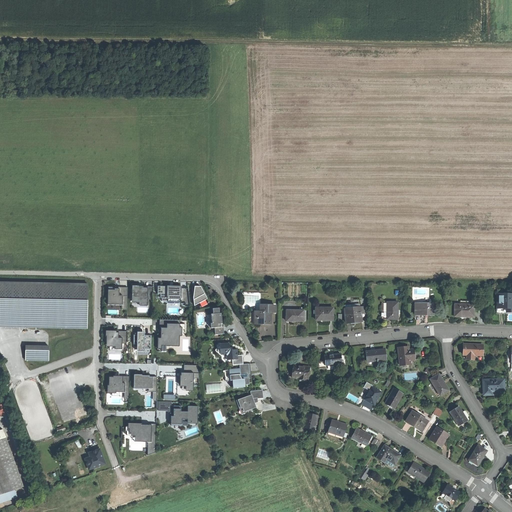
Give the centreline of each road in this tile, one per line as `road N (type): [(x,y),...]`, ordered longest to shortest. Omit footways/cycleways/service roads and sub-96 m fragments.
road 1 (track): [(0,41),(511,43)]
road 2 (track): [(211,281),(511,282)]
road 3 (residential): [(482,490),(378,424),(276,390),(271,360)]
road 4 (residential): [(271,360),(283,346),(446,330)]
road 5 (residential): [(503,454),(448,365),(446,330)]
road 6 (track): [(276,390),(331,511)]
